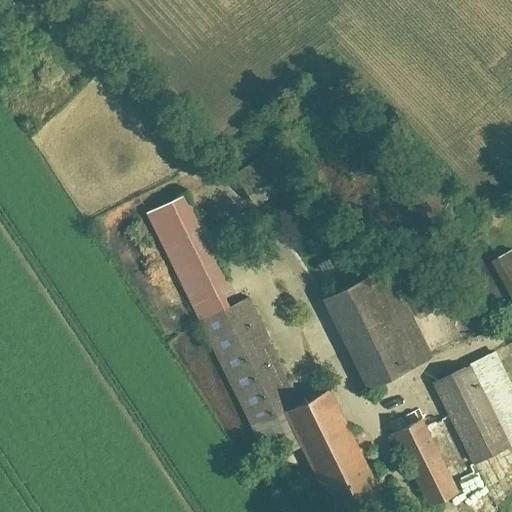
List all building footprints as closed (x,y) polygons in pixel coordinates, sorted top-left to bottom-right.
[(284,136),(240,164),(256,190),(300,162),(284,136)] [(298,193),(272,210),(302,257),(328,240),(298,193)] [(186,197),(152,214),(271,457),(304,441),(339,511),(354,511),(381,499),(328,392),(301,405),(249,297),(230,306),(227,300),(234,297),(186,197)] [(511,247),(494,256),(511,296),(511,247)] [(393,262),(328,292),(373,384),(437,353),(393,262)] [(511,378),(496,348),(436,379),(479,461),(511,444),(511,378)] [(422,413),(395,427),(433,502),(460,488),(422,413)]
